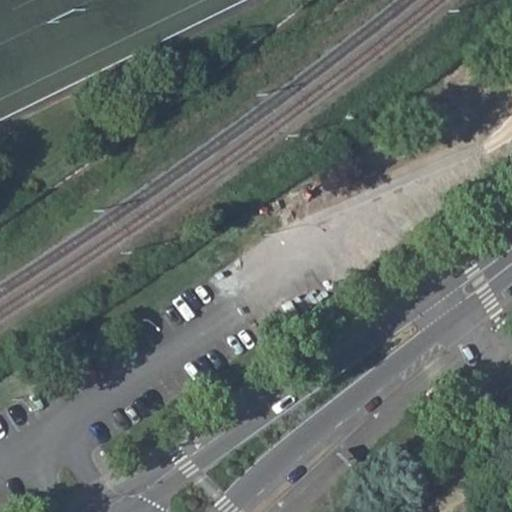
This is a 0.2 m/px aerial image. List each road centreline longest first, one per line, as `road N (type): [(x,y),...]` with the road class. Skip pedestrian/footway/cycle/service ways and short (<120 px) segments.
road 1 (tertiary): [(433,312),(406,318),(191,466),(142,511)]
road 2 (tertiary): [(224,511),(423,339),(433,312)]
